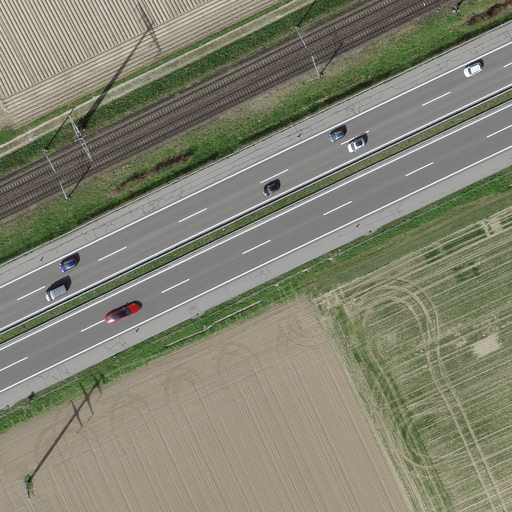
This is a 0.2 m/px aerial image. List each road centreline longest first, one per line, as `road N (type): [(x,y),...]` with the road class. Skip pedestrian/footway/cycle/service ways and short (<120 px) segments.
road 1 (motorway): [(511,62),(0,308)]
road 2 (motorway): [(0,370),(511,125)]
road 3 (track): [(305,0),(0,151)]
